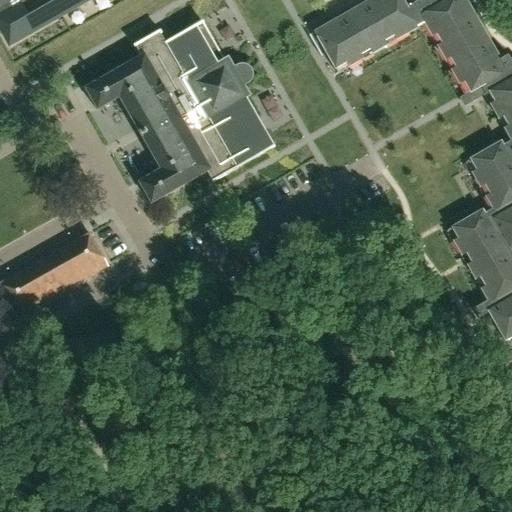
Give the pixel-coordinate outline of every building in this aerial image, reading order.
[(87,0),(0,0),(0,31),(8,45),(87,0)] [(457,239),(453,241),(461,256),(465,253),(470,262),(466,265),(475,280),(479,277),(484,286),(480,289),(487,301),(472,309),(478,319),(488,313),(504,341),(511,336),(511,64),(507,55),(498,60),(463,0),(446,0),(444,1),(443,0),(371,0),(314,33),(318,40),(337,73),(338,73),(335,68),(344,63),(347,68),(362,59),(359,55),(368,49),(371,54),(386,45),(383,41),(392,36),(395,40),(424,23),(431,37),(436,35),(441,44),(437,46),(445,61),(450,59),(455,68),(450,70),(459,85),(463,82),(469,93),(472,98),(484,95),(489,93),(494,102),(490,105),(498,120),(503,117),(508,126),(503,129),(510,141),(501,146),(499,143),(470,160),(476,171),(471,173),(479,187),(484,185),(489,194),(484,196),(491,208),(482,214),(481,212),(451,229),(457,239)] [(212,182),(271,147),(245,100),(250,98),(244,87),(246,86),(250,84),(252,79),(253,74),(251,70),(248,67),(244,64),(239,65),(235,67),(232,68),(227,58),(222,60),(202,23),(167,44),(161,32),(135,48),(140,58),(84,90),(96,110),(118,98),(160,170),(138,183),(150,205),(206,172),(212,182)] [(119,168),(111,172),(121,191),(129,187),(119,168)] [(435,206),(426,209),(433,229),(442,226),(435,206)] [(0,290),(16,319),(108,267),(90,234),(0,284),(0,290)]
